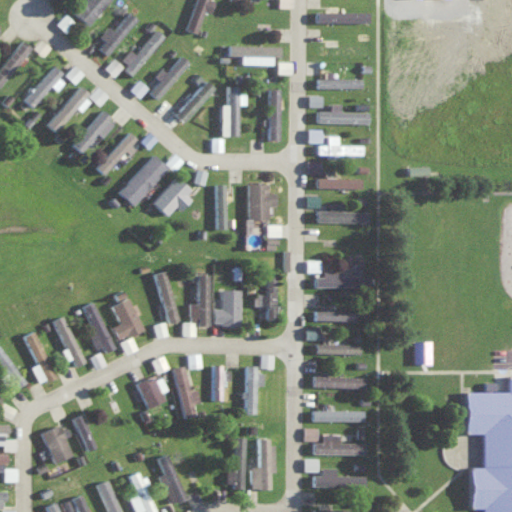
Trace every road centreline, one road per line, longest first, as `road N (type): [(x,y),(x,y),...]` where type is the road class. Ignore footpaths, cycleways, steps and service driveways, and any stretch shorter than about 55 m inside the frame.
road 1 (residential): [(296,0),(292,511)]
road 2 (residential): [(34,511),(34,426),(45,412),(182,348),(294,348)]
road 3 (residential): [(295,165),(193,159),(30,22)]
